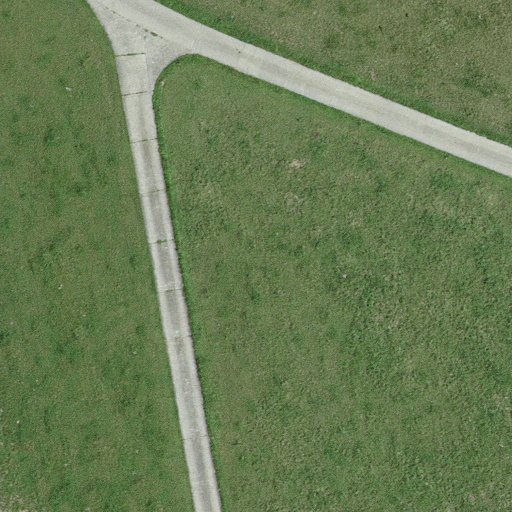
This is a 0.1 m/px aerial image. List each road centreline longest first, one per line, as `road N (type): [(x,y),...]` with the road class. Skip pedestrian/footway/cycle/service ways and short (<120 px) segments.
road 1 (track): [(203,511),(121,5)]
road 2 (track): [(121,5),(511,163)]
